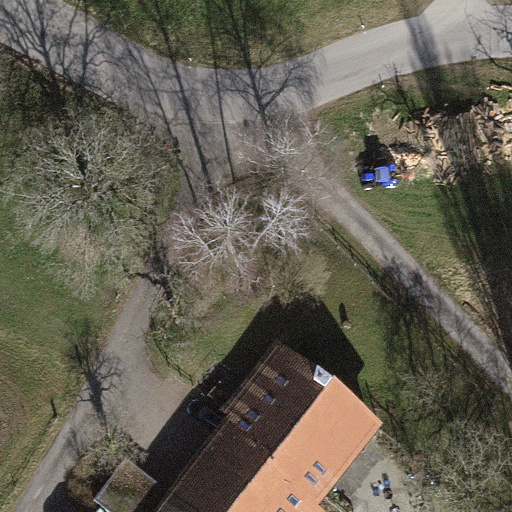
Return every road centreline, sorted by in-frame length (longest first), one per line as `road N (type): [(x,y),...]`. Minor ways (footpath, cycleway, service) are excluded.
road 1 (tertiary): [(0,17),(76,60),(242,119),(422,48),(511,41)]
road 2 (track): [(511,384),(242,119)]
